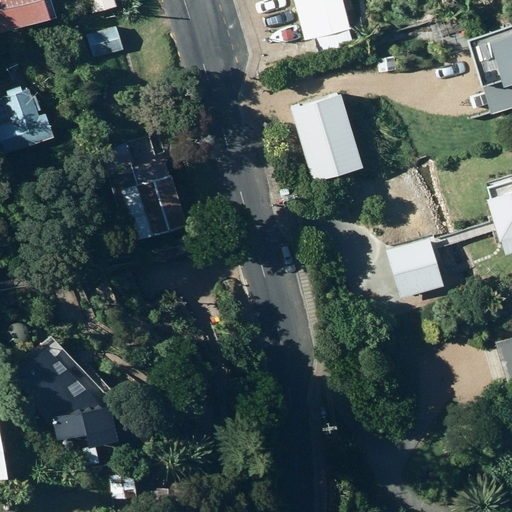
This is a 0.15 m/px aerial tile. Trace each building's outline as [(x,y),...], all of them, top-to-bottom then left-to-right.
[(0,0),(0,35),(56,23),(50,0),(0,0)] [(119,0),(91,0),(97,16),(122,8),(119,0)] [(349,30),(341,0),(292,0),(307,44),(349,30)] [(93,58),(128,52),(123,27),(88,35),(93,58)] [(511,38),(486,48),(502,91),(511,87),(511,38)] [(0,131),(7,156),(61,142),(55,117),(43,119),(36,93),(28,95),(27,89),(11,94),(12,98),(0,101),(0,131)] [(138,164),(154,160),(147,133),(131,137),(138,164)] [(117,172),(136,167),(130,145),(111,150),(117,172)] [(193,227),(178,179),(175,179),(169,159),(136,170),(137,173),(121,179),(140,238),(155,234),(157,239),(193,227)] [(494,239),(501,237),(506,253),(511,250),(511,173),(484,182),(487,193),(480,195),(494,239)] [(428,236),(386,248),(401,298),(443,286),(428,236)] [(511,340),(493,346),(507,391),(511,389),(511,340)] [(87,417),(94,449),(124,443),(117,411),(87,417)] [(0,483),(14,482),(6,424),(0,425),(0,483)] [(115,502),(142,500),(140,478),(114,480),(115,502)] [(185,509),(185,488),(159,489),(159,510),(185,509)]
